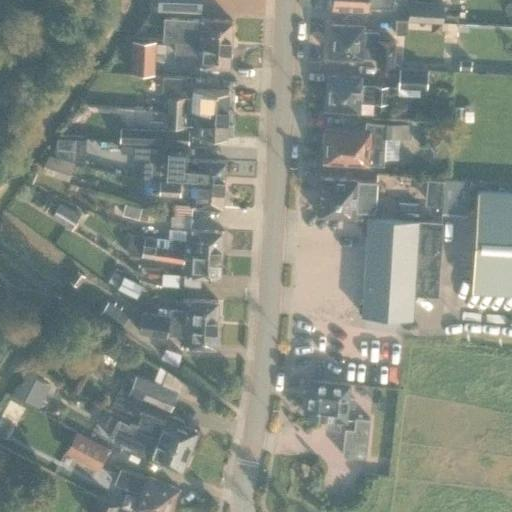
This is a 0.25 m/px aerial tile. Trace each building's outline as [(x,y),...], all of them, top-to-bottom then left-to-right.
[(409,0),(409,18),(442,19),(443,0),(409,0)] [(186,38),(186,39),(231,41),(233,17),(164,13),(163,37),(186,38)] [(405,27),(405,17),(395,16),(395,26),(405,27)] [(396,37),(378,36),(378,29),(363,28),(364,23),(332,21),(330,52),(377,55),(377,61),(394,62),(396,37)] [(151,72),(153,38),(133,37),(132,71),(151,72)] [(231,41),(186,39),(185,48),(196,48),(196,61),(230,63),(231,41)] [(470,67),(471,58),(460,57),(459,66),(470,67)] [(428,66),(399,65),(398,85),(427,87),(428,66)] [(168,105),(168,107),(228,110),(229,88),(194,86),(194,93),(186,92),(187,74),(147,72),(146,101),(158,101),(158,105),(168,105)] [(361,81),(362,74),(328,72),(326,104),(372,107),(372,99),(388,100),(389,82),(361,81)] [(227,134),(228,110),(168,107),(167,122),(184,123),(185,121),(192,122),(192,133),(227,134)] [(384,153),(397,154),(397,136),(407,136),(408,122),(387,120),(370,119),(370,128),(327,125),(325,157),(369,160),(384,161),(384,153)] [(188,143),(189,128),(121,124),(120,139),(188,143)] [(75,140),(58,136),(55,152),(71,155),(75,140)] [(168,157),(169,146),(169,143),(114,140),(114,147),(121,147),(121,149),(134,150),(133,155),(168,157)] [(450,142),(434,141),(433,154),(449,155),(450,142)] [(160,176),(171,177),(224,180),(225,158),(190,156),(191,147),(169,146),(168,157),(168,166),(161,165),(160,176)] [(49,152),(41,169),(68,177),(74,159),(49,152)] [(355,206),(366,207),(375,207),(377,178),(321,174),(319,210),(354,212),(355,206)] [(223,203),(224,180),(171,177),(160,176),(160,191),(181,192),(181,191),(188,191),(188,193),(188,194),(188,201),(187,202),(191,202),(223,203)] [(441,203),(443,177),(427,176),(425,201),(441,203)] [(467,212),(470,178),(444,176),(442,210),(467,212)] [(67,180),(63,195),(75,199),(76,195),(80,184),(67,180)] [(511,189),(478,187),(472,287),(511,289),(511,189)] [(123,211),(139,215),(142,204),(125,200),(125,201),(116,199),(114,208),(123,210),(123,211)] [(72,226),(80,213),(60,200),(51,214),(72,226)] [(398,200),(397,214),(418,216),(419,202),(398,200)] [(139,215),(147,217),(150,208),(142,206),(139,215)] [(186,250),(221,251),(222,227),(213,227),(192,226),(192,222),(192,212),(171,210),(170,222),(168,234),(168,239),(168,245),(186,248),(186,250)] [(362,311),(414,314),(415,291),(438,293),(442,218),(362,213),(361,226),(364,230),(367,231),(362,311)] [(168,245),(157,243),(157,239),(157,237),(153,235),(144,234),(141,251),(155,254),(185,260),(185,267),(185,272),(220,273),(221,251),(186,250),(186,248),(168,245)] [(123,268),(116,264),(109,279),(116,283),(123,268)] [(86,273),(77,267),(69,278),(77,284),(86,273)] [(179,271),(161,270),(161,282),(178,283),(179,271)] [(136,294),(142,282),(124,273),(118,285),(136,294)] [(158,311),(171,313),(170,318),(183,319),(217,320),(218,297),(184,296),(183,306),(170,305),(170,304),(159,303),(158,310),(158,311)] [(119,325),(128,312),(108,299),(99,312),(119,325)] [(216,343),(217,320),(183,319),(170,318),(171,313),(158,311),(144,308),(142,318),(140,329),(167,333),(168,331),(182,332),(182,342),(216,343)] [(118,358),(102,346),(95,355),(112,367),(118,358)] [(157,435),(190,448),(199,427),(182,420),(184,416),(169,410),(179,387),(137,370),(130,389),(123,386),(118,388),(114,399),(116,403),(162,421),(157,435)] [(33,400),(44,378),(29,371),(23,383),(18,380),(13,390),(33,400)] [(346,415),(349,379),(310,376),(307,413),(328,414),(328,424),(340,425),(340,415),(346,415)] [(113,444),(124,422),(102,412),(92,434),(113,444)] [(353,426),(345,426),(342,452),(366,454),(369,416),(355,415),(353,426)] [(65,450),(97,466),(108,445),(76,429),(65,450)] [(182,468),(190,448),(157,435),(155,440),(128,429),(123,440),(150,451),(149,454),(182,468)] [(154,511),(167,511),(179,485),(148,472),(147,474),(121,463),(115,478),(140,489),(134,504),(154,511)] [(131,511),(133,508),(98,494),(90,511),(131,511)]
